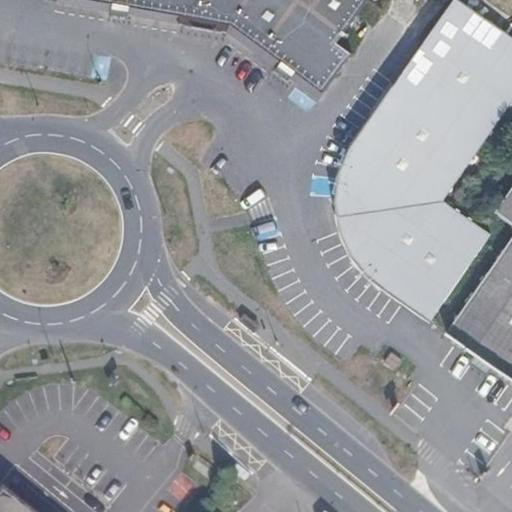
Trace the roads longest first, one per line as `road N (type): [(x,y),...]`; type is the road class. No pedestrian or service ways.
road 1 (secondary): [(421,511),(192,325),(166,296),(141,245)]
road 2 (secondary): [(85,318),(155,343),(359,511)]
road 3 (secondary): [(141,245),(137,197),(105,153),(67,135),(13,138)]
